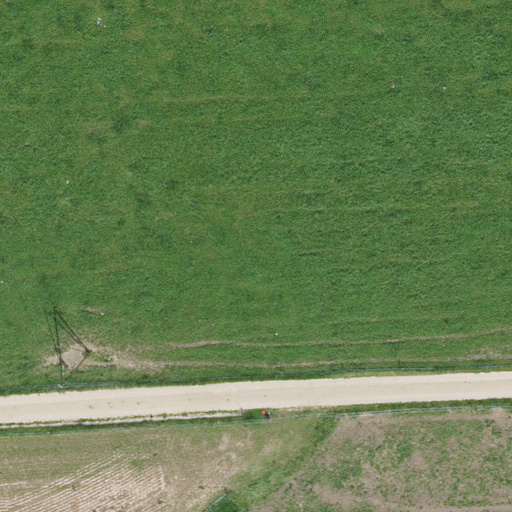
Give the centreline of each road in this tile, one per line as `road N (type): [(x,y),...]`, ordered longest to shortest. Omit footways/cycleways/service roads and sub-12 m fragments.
road 1 (track): [(0,414),(301,405)]
road 2 (track): [(301,405),(511,391)]
